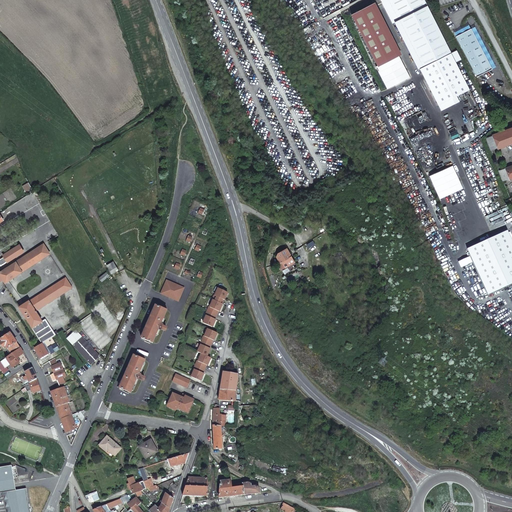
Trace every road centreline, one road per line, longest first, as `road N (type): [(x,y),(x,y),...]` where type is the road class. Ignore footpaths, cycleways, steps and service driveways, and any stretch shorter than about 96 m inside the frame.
road 1 (secondary): [(154,0),(223,177),(268,332),(304,383),(351,422)]
road 2 (residential): [(93,411),(164,244),(180,178)]
road 3 (residential): [(61,435),(37,369),(0,312)]
